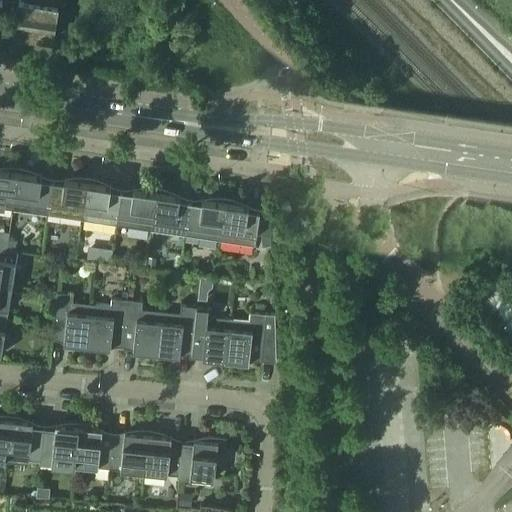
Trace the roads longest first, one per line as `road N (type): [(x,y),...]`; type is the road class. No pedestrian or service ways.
road 1 (tertiary): [(375,150),(0,97)]
road 2 (residential): [(0,378),(251,406),(254,511)]
road 3 (residential): [(256,171),(0,132)]
road 4 (residential): [(318,253),(335,511)]
road 5 (residential): [(511,381),(367,237),(369,196)]
road 6 (tertiary): [(511,169),(375,150)]
